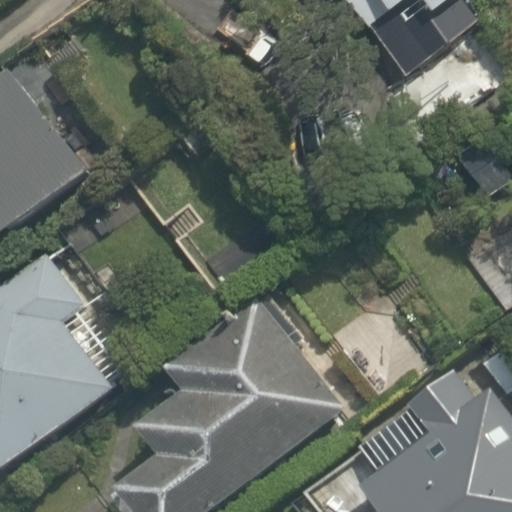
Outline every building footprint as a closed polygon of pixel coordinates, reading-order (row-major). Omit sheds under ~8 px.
[(470,0),(357,0),(413,76),(487,21),(470,0)] [(0,245),(90,174),(7,69),(0,74),(0,245)] [(51,269),(0,308),(0,486),(119,395),(112,386),(142,363),(94,301),(82,309),(51,269)] [(164,468),(113,510),(114,511),(233,511),(341,421),(256,320),(176,387),(187,400),(140,439),(164,468)] [(339,469),(372,511),(511,511),(511,406),(477,361),(339,469)]
